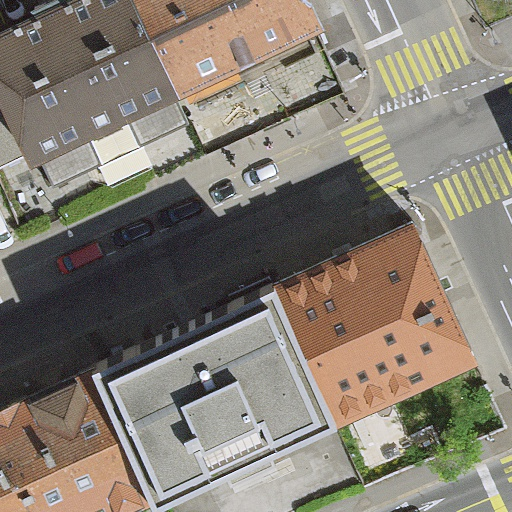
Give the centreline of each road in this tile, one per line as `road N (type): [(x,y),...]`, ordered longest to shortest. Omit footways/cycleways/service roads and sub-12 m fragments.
road 1 (primary): [(454,133),(0,335)]
road 2 (unclassified): [(399,0),(454,133)]
road 3 (secondary): [(454,133),(511,261)]
